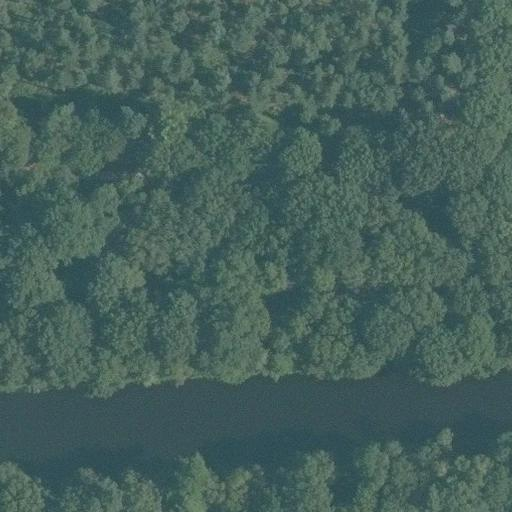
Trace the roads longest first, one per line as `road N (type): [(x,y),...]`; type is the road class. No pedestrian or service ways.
road 1 (tertiary): [(0,317),(511,291)]
road 2 (track): [(394,184),(0,177)]
road 3 (track): [(511,85),(494,154),(461,181),(394,184)]
